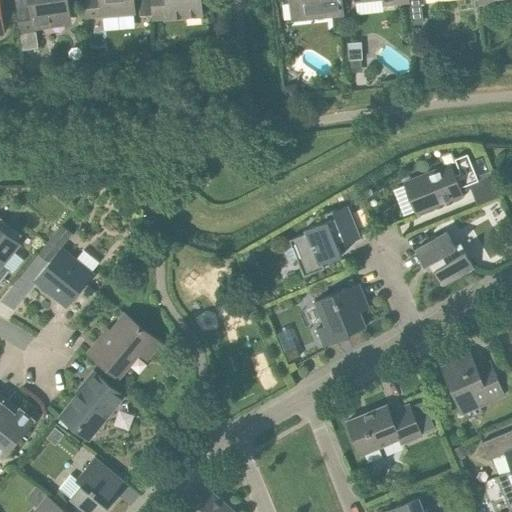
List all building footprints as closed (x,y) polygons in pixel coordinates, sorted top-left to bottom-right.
[(22,51),(38,49),(35,25),(70,20),(66,0),(30,0),(31,6),(17,9),(21,33),(19,33),(22,51)] [(133,0),(83,0),(85,18),(135,14),(133,0)] [(152,15),(150,0),(138,0),(140,16),(152,15)] [(151,0),(153,19),(202,15),(200,0),(151,0)] [(290,0),(293,20),(331,15),(339,14),(343,14),(341,0),(290,0)] [(409,0),(410,2),(412,22),(422,21),(420,5),(425,4),(424,0),(409,0)] [(341,29),(339,14),(331,15),(332,29),(341,29)] [(348,62),(352,61),(362,61),(362,44),(348,45),(348,62)] [(297,86),(285,87),(287,102),(299,100),(297,86)] [(471,162),(468,154),(455,159),(461,174),(455,176),(451,166),(405,184),(416,213),(463,194),(461,190),(470,187),(478,206),(500,196),(490,171),(488,172),(483,157),(471,162)] [(352,200),(353,206),(360,203),(354,190),(341,196),(343,200),(348,198),(352,200)] [(304,277),(325,268),(323,264),(342,256),(338,246),(361,237),(349,205),(326,214),(328,221),(304,231),(305,234),(289,240),(304,277)] [(0,281),(8,271),(13,274),(24,260),(13,251),(18,245),(16,243),(20,237),(0,220),(0,281)] [(76,260),(61,247),(71,234),(62,226),(40,253),(50,262),(35,281),(67,307),(94,274),(92,272),(99,263),(83,251),(76,260)] [(455,247),(447,232),(416,250),(425,266),(430,263),(443,285),(474,267),(461,244),(455,247)] [(324,346),(350,336),(350,334),(366,327),(360,312),(369,308),(359,283),(315,301),(325,325),(317,329),(324,346)] [(147,356),(159,342),(125,315),(102,343),(99,341),(89,353),(117,375),(138,349),(147,356)] [(294,346),(283,350),(287,359),(298,355),(294,346)] [(476,368),(470,353),(453,361),(454,363),(442,368),(462,413),(504,395),(490,362),(476,368)] [(177,377),(185,366),(174,357),(165,369),(177,377)] [(88,439),(123,396),(94,372),(85,384),(86,385),(60,416),(62,418),(71,425),(88,439)] [(6,402),(0,397),(0,457),(3,459),(34,421),(19,408),(18,410),(8,401),(15,392),(14,391),(6,402)] [(422,436),(409,404),(390,412),(387,405),(347,421),(361,454),(399,439),(401,444),(422,436)] [(51,415),(42,415),(42,423),(51,423),(51,415)] [(68,430),(71,425),(62,418),(58,422),(68,430)] [(54,428),(45,439),(54,446),(62,435),(54,428)] [(505,454),(511,471),(511,429),(482,442),(489,460),(505,454)] [(453,452),(459,460),(469,452),(463,444),(453,452)] [(125,479),(96,455),(76,479),(82,484),(71,498),(87,511),(104,511),(109,506),(105,503),(114,493),(108,488),(118,475),(125,480),(125,479)] [(511,511),(511,471),(496,478),(504,495),(510,511),(511,511)] [(438,483),(439,487),(443,490),(447,489),(450,485),(449,480),(445,478),(440,479),(438,483)] [(67,511),(37,487),(27,499),(39,508),(35,511),(67,511)] [(234,511),(212,492),(195,511),(234,511)] [(388,511),(424,511),(418,498),(388,511)]
